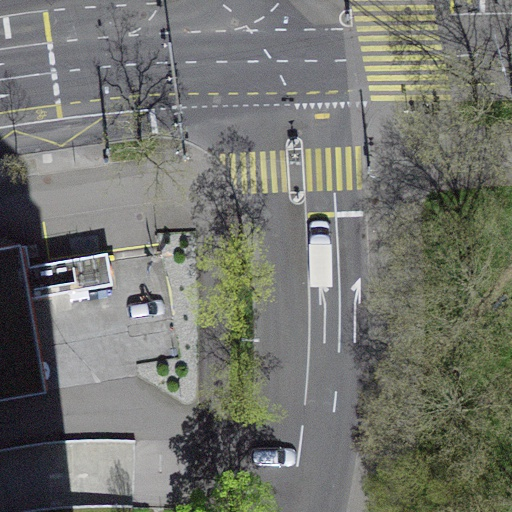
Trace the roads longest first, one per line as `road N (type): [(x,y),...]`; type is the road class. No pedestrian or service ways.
road 1 (residential): [(296,13),(308,351),(292,511)]
road 2 (secondary): [(296,13),(187,19),(0,47)]
road 3 (secondary): [(511,6),(296,13)]
